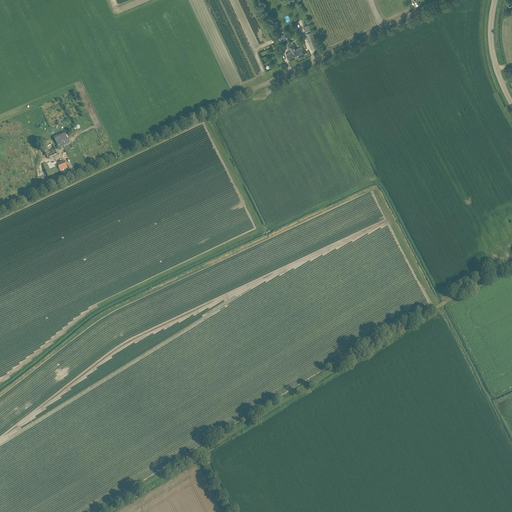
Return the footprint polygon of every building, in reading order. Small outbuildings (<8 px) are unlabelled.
[(305,33),(311,49),(318,47),(312,31),(305,33)] [(288,46),(291,51),(286,54),(289,61),(295,58),(296,59),(306,54),(302,46),(296,49),(294,44),(288,46)] [(70,143),(64,132),(54,137),(59,148),(70,143)] [(57,154),(51,141),(42,145),(48,158),(57,154)] [(68,168),(64,161),(59,163),(58,162),(56,162),(48,165),(47,163),(43,164),(48,177),(68,168)]
